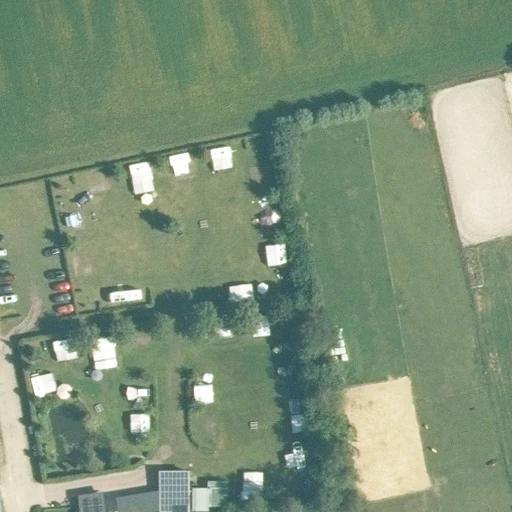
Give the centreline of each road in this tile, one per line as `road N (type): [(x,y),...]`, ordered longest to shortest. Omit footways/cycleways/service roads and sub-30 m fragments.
road 1 (unknown): [(23,495),(1,352)]
road 2 (unknown): [(23,495),(132,473),(150,450)]
road 3 (unknown): [(1,352),(37,306),(28,235)]
